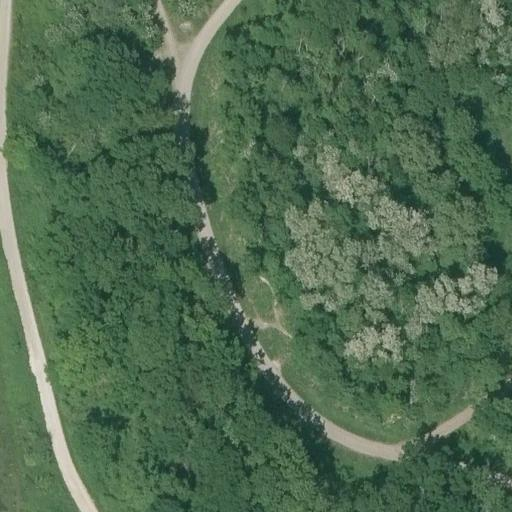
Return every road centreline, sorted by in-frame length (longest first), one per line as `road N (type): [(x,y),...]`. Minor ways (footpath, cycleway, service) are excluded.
road 1 (track): [(406,455),(344,438),(305,415),(255,354),(206,232),(180,84)]
road 2 (track): [(88,511),(42,400),(0,194)]
road 3 (track): [(0,194),(4,0)]
road 4 (track): [(511,374),(406,455)]
